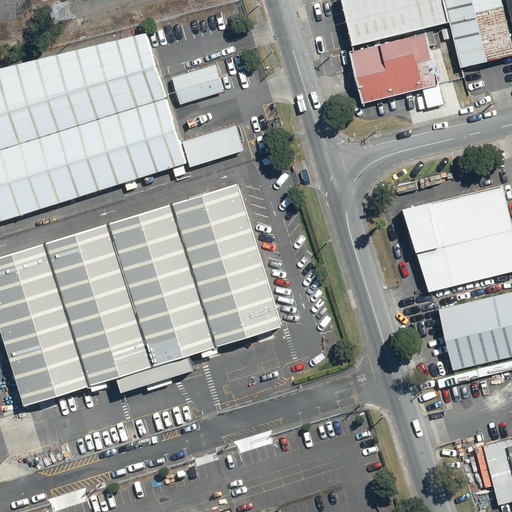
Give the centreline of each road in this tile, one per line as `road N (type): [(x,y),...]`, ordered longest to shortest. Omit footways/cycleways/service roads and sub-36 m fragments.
road 1 (tertiary): [(356,176),(348,228),(437,511)]
road 2 (unclassified): [(277,0),(315,127),(356,176)]
road 3 (tertiary): [(511,124),(389,154),(356,176)]
